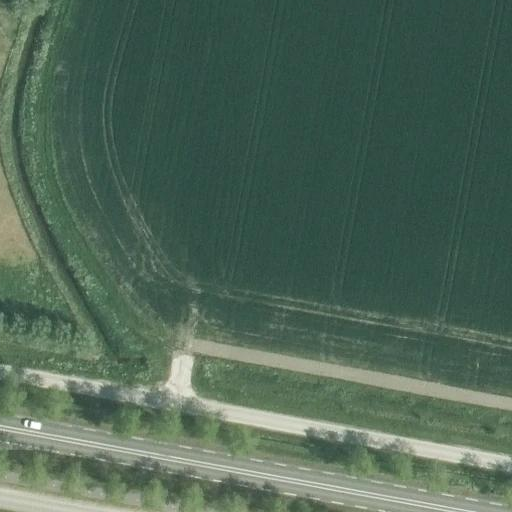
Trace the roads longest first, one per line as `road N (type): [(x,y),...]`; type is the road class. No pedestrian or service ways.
road 1 (unclassified): [(0,372),(511,466)]
road 2 (primary): [(465,511),(0,426)]
